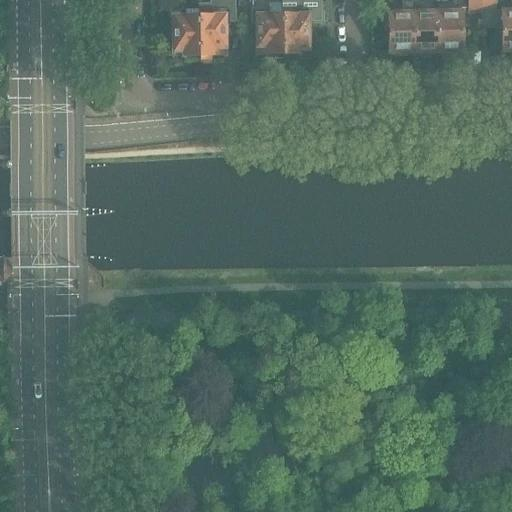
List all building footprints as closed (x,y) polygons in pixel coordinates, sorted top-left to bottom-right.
[(388,17),(385,17),(385,31),(388,31),(389,54),(391,54),(391,57),(405,57),(405,54),(413,54),(413,14),(412,0),(403,0),(403,14),(388,14),(388,17)] [(454,1),(452,3),(451,4),(450,5),(448,6),(446,6),(445,7),(444,7),(437,7),(437,13),(437,53),(439,53),(439,56),(453,56),(453,53),(462,53),(461,10),(468,10),(467,0),(455,0),(454,1)] [(467,0),(468,10),(468,14),(481,14),(481,0),(467,0)] [(481,0),(481,14),(495,14),(494,0),(481,0)] [(268,10),(251,10),(251,26),(256,26),(257,52),(267,52),(267,56),(269,56),(269,60),(283,60),(282,10),(282,3),(268,3),(268,10)] [(282,3),(282,10),(283,60),(297,59),(297,55),(299,55),(299,51),(309,51),(308,19),(313,19),(313,9),(311,9),(311,3),(282,3)] [(225,52),(225,27),(229,27),(229,10),(215,11),(215,6),(201,6),(201,11),(198,11),(199,61),(213,61),(213,57),(215,57),(215,53),(225,52)] [(198,11),(167,11),(168,21),(172,21),(173,53),(183,53),(183,57),(185,57),(185,61),(199,61),(198,11)] [(511,12),(501,12),(502,52),(511,52),(511,12)] [(437,13),(413,14),(413,54),(415,54),(415,57),(429,57),(429,53),(437,53),(437,13)] [(113,59),(101,59),(101,78),(113,78),(113,59)] [(6,84),(4,84),(5,119),(6,120),(6,122),(7,122),(84,121),(85,121),(85,120),(85,83),(83,83),(6,84)]
